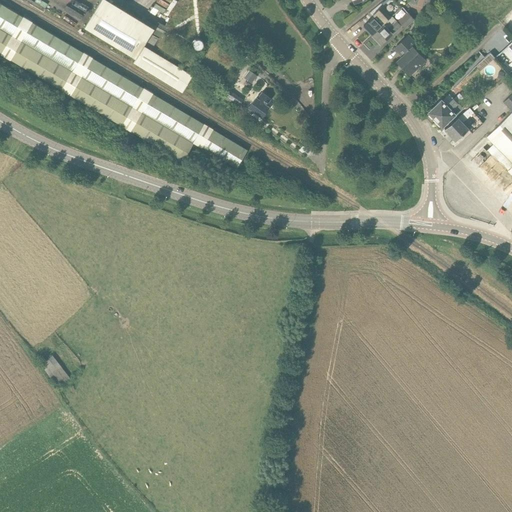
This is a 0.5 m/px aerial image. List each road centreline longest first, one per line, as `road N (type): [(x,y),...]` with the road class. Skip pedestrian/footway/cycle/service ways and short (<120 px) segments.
road 1 (tertiary): [(428,226),(246,215),(73,158),(0,122)]
road 2 (track): [(311,241),(275,511)]
road 3 (residential): [(428,226),(431,174),(419,133),(342,49)]
road 4 (residential): [(342,49),(326,71),(321,171)]
